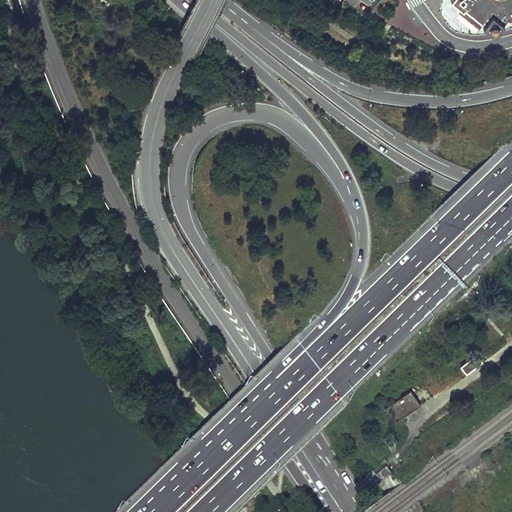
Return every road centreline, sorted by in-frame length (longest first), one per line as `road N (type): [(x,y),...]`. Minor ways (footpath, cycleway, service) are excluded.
road 1 (motorway): [(358,511),(339,467),(187,226),(174,187),(181,145),(195,128),(249,107),(299,131),(355,206)]
road 2 (secondary): [(28,0),(70,109),(135,235),(321,511)]
road 3 (secondary): [(349,511),(158,221),(148,170),(156,117),(210,0)]
road 4 (motorway): [(207,511),(511,214)]
road 5 (motorway): [(191,0),(407,163),(511,202)]
road 6 (motorway): [(177,0),(318,128),(350,181),(355,206)]
road 7 (motorway): [(511,169),(312,360)]
road 8 (motorway): [(511,189),(406,150),(288,57)]
road 9 (motorway): [(511,89),(407,99),(352,87),(288,57)]
road 10 (motorway): [(312,360),(159,511)]
road 11 (motorway): [(355,206),(355,267),(312,360)]
